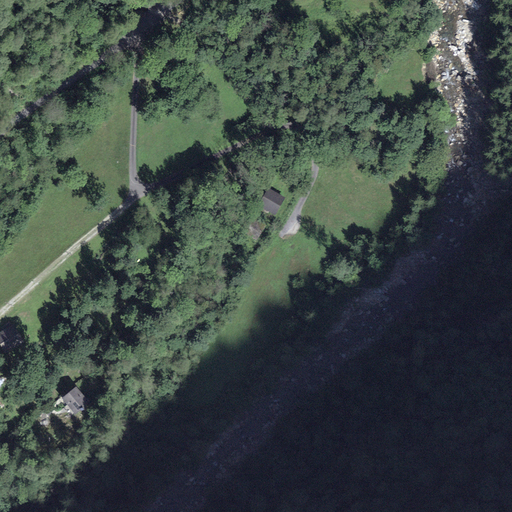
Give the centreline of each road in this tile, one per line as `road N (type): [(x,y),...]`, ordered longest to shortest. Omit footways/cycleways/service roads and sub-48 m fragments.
road 1 (track): [(132,186),(120,212),(0,313)]
road 2 (unclassified): [(133,37),(0,134)]
road 3 (residential): [(133,37),(132,186)]
